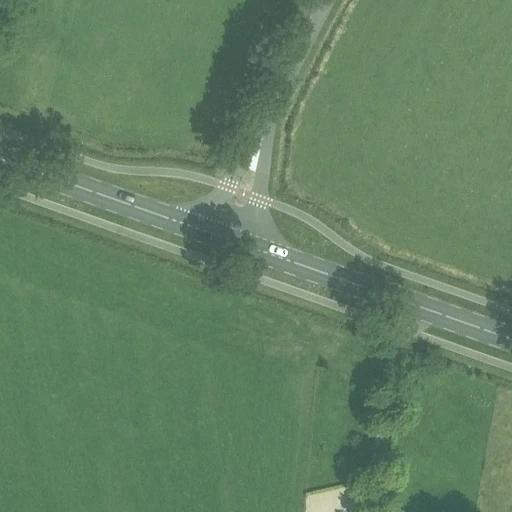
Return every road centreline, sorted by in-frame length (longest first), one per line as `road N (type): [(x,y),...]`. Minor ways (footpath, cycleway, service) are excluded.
road 1 (primary): [(511,340),(222,240)]
road 2 (unclassified): [(222,240),(330,0)]
road 3 (primary): [(222,240),(0,161)]
